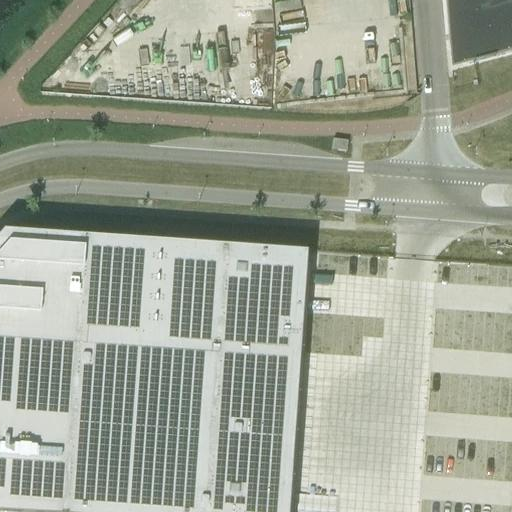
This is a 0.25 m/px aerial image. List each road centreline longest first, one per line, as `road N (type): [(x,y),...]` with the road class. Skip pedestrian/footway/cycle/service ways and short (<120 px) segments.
road 1 (unclassified): [(0,201),(75,186),(511,215)]
road 2 (unclassified): [(511,177),(112,149),(0,164)]
